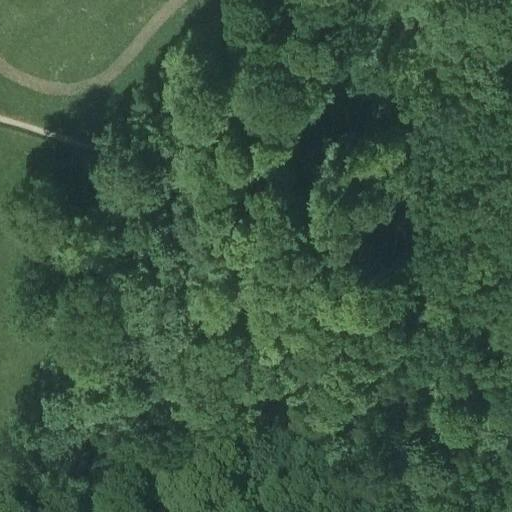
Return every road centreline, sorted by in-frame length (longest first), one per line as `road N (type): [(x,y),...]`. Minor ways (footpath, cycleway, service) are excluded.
road 1 (track): [(166,511),(203,389),(211,308),(199,197)]
road 2 (track): [(277,427),(264,315),(227,231),(199,197)]
road 3 (track): [(511,391),(277,427)]
road 4 (track): [(199,197),(229,108),(297,0)]
road 5 (track): [(199,197),(174,177),(0,120)]
